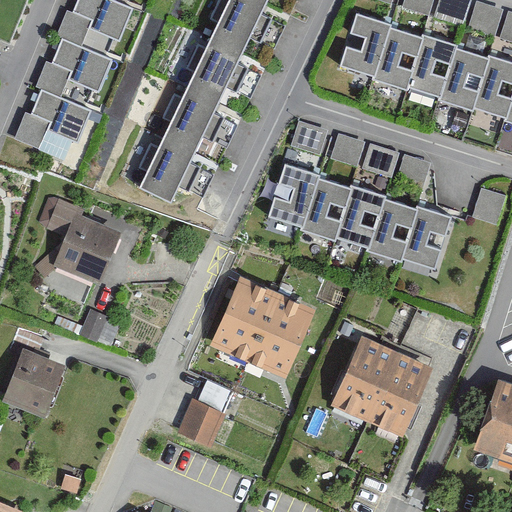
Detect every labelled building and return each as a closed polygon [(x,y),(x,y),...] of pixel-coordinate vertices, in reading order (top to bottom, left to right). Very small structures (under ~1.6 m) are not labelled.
[(119,42),(133,9),(110,0),(79,0),(74,13),(68,11),(57,37),(63,40),(81,47),(89,29),(119,42)] [(229,0),(139,189),(170,204),(268,0),(229,0)] [(404,0),(402,8),(429,17),(434,0),(404,0)] [(471,0),(439,0),(434,18),(463,28),(472,0),(471,0)] [(504,10),(477,1),(468,29),(495,37),(504,10)] [(511,12),(508,12),(499,39),(511,43),(511,12)] [(511,64),(357,16),(341,68),(511,120),(511,64)] [(99,93),(112,60),(81,47),(63,40),(53,64),(47,61),(36,88),(42,91),(60,98),(68,80),(99,93)] [(77,144),(91,111),(60,98),(42,91),(32,115),(26,113),(15,140),(39,150),(47,132),(77,144)] [(291,147),(320,156),(328,130),(299,122),(291,147)] [(330,159),(357,167),(365,142),(338,134),(330,159)] [(362,169),(392,178),(399,153),(370,144),(362,169)] [(397,180),(423,188),(431,164),(404,155),(397,180)] [(268,219),(435,271),(452,216),(285,164),(268,219)] [(472,218),(497,225),(506,196),(481,189),(472,218)] [(66,237),(53,267),(100,286),(123,233),(82,216),(84,210),(59,200),(47,229),(66,237)] [(316,310),(241,277),(210,346),(285,379),(316,310)] [(84,331),(111,340),(119,319),(91,309),(84,331)] [(433,369),(362,338),(331,407),(403,438),(433,369)] [(66,367),(23,350),(2,402),(45,419),(66,367)] [(511,384),(496,379),(473,451),(511,463),(511,384)] [(227,415),(192,400),(177,434),(211,449),(227,415)] [(21,511),(0,502),(0,511),(21,511)]
